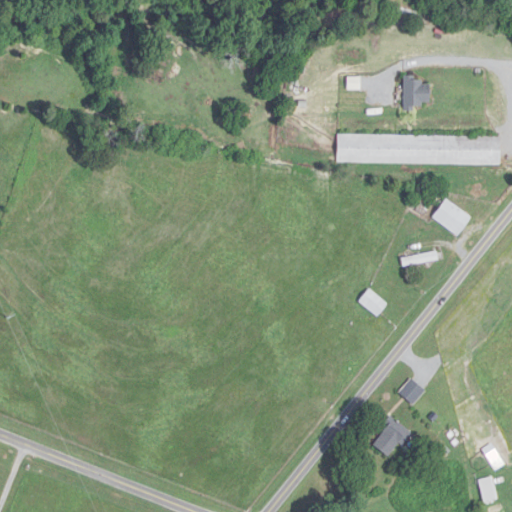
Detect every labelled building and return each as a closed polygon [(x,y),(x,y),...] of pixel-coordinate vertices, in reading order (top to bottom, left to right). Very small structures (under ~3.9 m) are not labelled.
[(432,83),(424,83),(424,75),(405,75),(405,109),(424,109),(424,103),(432,103),(432,83)] [(503,136),(339,135),(339,164),(503,165),(503,136)] [(474,217),(447,199),(434,218),(460,237),(474,217)] [(403,260),(406,268),(440,258),(438,250),(403,260)] [(378,317),(390,305),(372,289),(360,301),(378,317)] [(411,433),(393,416),(382,428),(386,431),(375,444),(390,457),(411,433)] [(499,469),(507,462),(491,445),(484,452),(499,469)]
